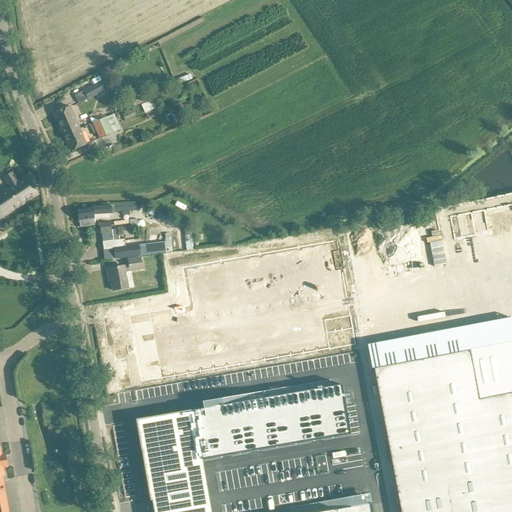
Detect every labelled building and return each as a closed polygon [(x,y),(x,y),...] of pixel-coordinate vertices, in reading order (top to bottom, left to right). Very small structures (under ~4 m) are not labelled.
[(177,80),(178,85),(192,79),(190,75),(177,80)] [(102,81),(92,86),(83,91),(88,99),(106,89),(102,81)] [(140,94),(125,100),(128,109),(144,103),(140,94)] [(149,102),(149,101),(141,105),(144,113),(158,107),(156,104),(158,103),(157,99),(149,102)] [(69,106),(63,109),(54,113),(64,136),(79,129),(69,106)] [(113,114),(106,118),(92,124),(89,125),(93,134),(96,132),(99,138),(120,129),(113,114)] [(79,129),(64,136),(71,151),(86,144),(79,129)] [(127,138),(123,143),(128,146),(132,141),(127,138)] [(0,194),(0,218),(37,194),(27,178),(18,183),(12,172),(5,177),(12,187),(0,194)] [(511,202),(340,231),(352,301),(501,276),(496,246),(511,243),(511,202)] [(93,207),(77,210),(79,220),(80,228),(95,226),(94,219),(110,218),(110,214),(109,213),(114,213),(114,212),(114,211),(139,210),(139,203),(112,204),(92,205),(93,207)] [(157,210),(143,205),(143,213),(143,218),(162,223),(165,212),(157,210)] [(142,220),(113,222),(114,226),(130,224),(130,229),(137,229),(137,225),(137,223),(142,223),(142,220)] [(110,223),(100,224),(101,233),(102,233),(104,250),(114,249),(115,258),(125,257),(154,253),(160,253),(166,252),(166,253),(173,252),(171,233),(165,234),(165,242),(125,247),(124,239),(113,240),(110,223)] [(192,228),(184,229),(186,250),(194,250),(192,228)] [(234,238),(235,244),(248,241),(246,235),(234,238)] [(179,240),(174,240),(174,252),(184,251),(183,238),(179,238),(179,240)] [(187,305),(128,315),(130,325),(140,383),(161,379),(160,379),(355,344),(337,239),(281,249),(181,267),(187,305)] [(129,266),(107,269),(109,278),(111,278),(113,291),(128,288),(125,272),(125,270),(129,269),(128,267),(142,264),(141,257),(138,258),(128,260),(129,266)] [(359,345),(379,341),(377,332),(373,333),(372,326),(356,329),(359,345)] [(373,369),(400,511),(511,511),(511,393),(479,400),(469,351),(373,369)] [(203,409),(137,421),(151,500),(153,511),(372,511),(371,504),(323,511),(211,511),(202,461),(350,435),(345,406),(343,395),(342,385),(331,387),(203,409)]
